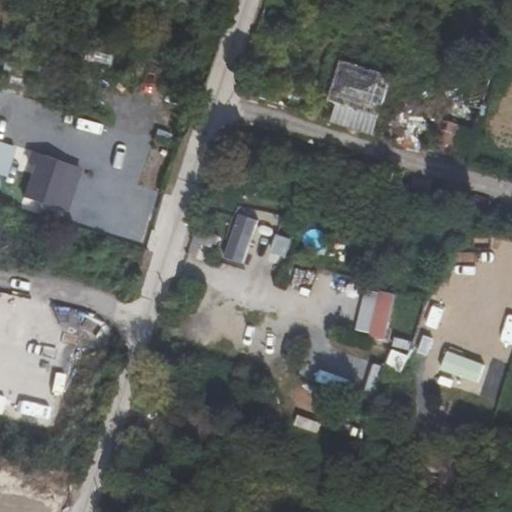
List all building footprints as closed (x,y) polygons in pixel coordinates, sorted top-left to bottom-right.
[(339,104),(333,122),(374,135),(392,78),(343,63),(331,101),(339,104)] [(454,63),(427,151),(470,165),(498,78),(454,63)] [(14,147),(0,142),(0,175),(5,177),(14,147)] [(66,163),(36,153),(22,197),(52,207),(66,163)] [(81,168),(66,163),(52,207),(67,211),(81,168)] [(257,221),(238,215),(224,257),(243,263),(257,221)] [(288,259),(293,239),(277,235),(272,254),(288,259)] [(357,329),(370,332),(379,293),(365,291),(357,329)] [(370,332),(369,337),(385,340),(395,294),(379,291),(379,293),(370,332)] [(204,308),(192,336),(219,348),(232,319),(204,308)] [(482,381),(486,362),(428,350),(424,368),(482,381)] [(318,385),(348,395),(358,366),(328,355),(318,385)] [(374,363),(364,391),(378,395),(387,367),(374,363)]
